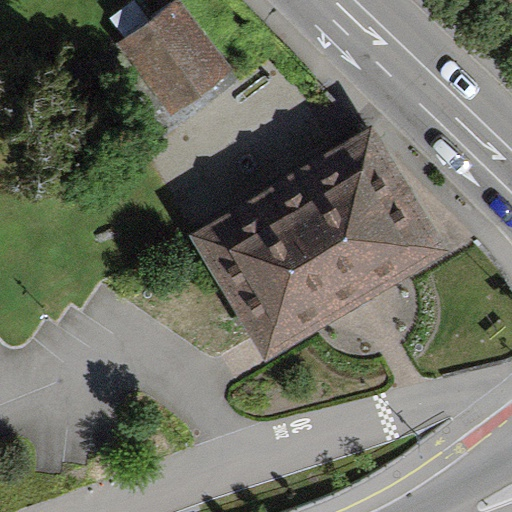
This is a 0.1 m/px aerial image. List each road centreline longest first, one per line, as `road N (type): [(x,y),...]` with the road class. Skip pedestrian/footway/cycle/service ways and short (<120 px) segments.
road 1 (residential): [(101,511),(390,412)]
road 2 (primary): [(511,171),(337,0)]
road 3 (residential): [(511,374),(390,412)]
